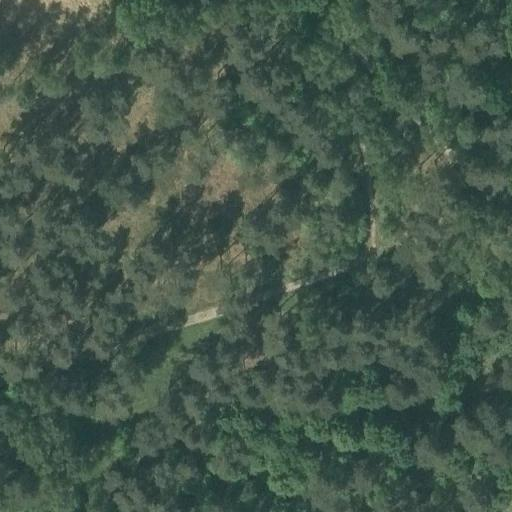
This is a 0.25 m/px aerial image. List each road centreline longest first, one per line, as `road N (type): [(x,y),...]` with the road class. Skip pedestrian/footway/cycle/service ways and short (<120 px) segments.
road 1 (unknown): [(0,385),(366,254),(357,32)]
road 2 (track): [(511,196),(357,32)]
road 3 (track): [(43,366),(62,422),(120,511)]
road 4 (track): [(366,254),(506,193)]
